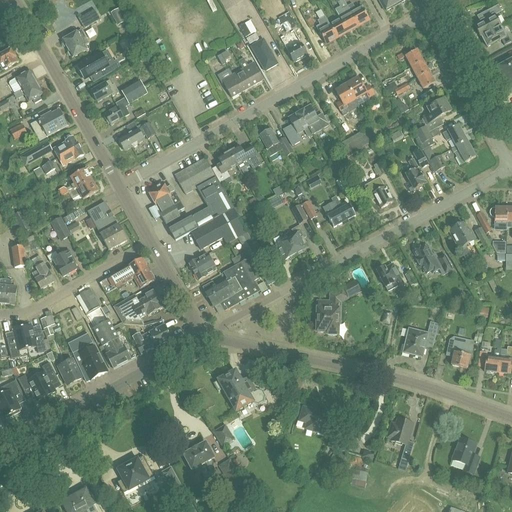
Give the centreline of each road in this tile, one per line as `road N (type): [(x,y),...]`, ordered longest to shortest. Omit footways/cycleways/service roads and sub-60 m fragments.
road 1 (residential): [(118,186),(426,13)]
road 2 (residential): [(203,337),(509,167)]
road 3 (tertiary): [(511,418),(403,381),(203,337)]
road 4 (tertiary): [(0,447),(203,337)]
road 5 (tertiary): [(118,186),(15,0)]
road 6 (residential): [(509,167),(426,13)]
road 7 (residential): [(0,313),(28,312),(152,244)]
